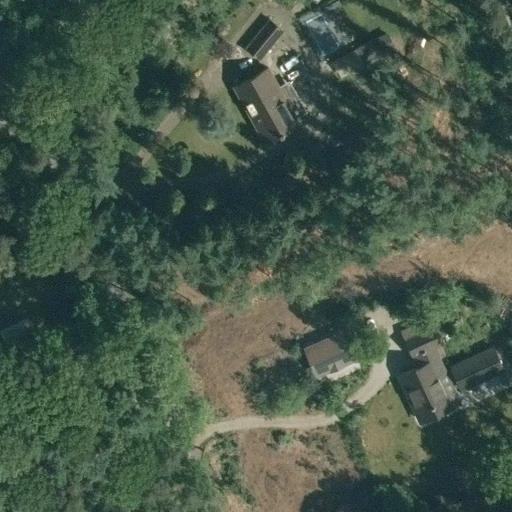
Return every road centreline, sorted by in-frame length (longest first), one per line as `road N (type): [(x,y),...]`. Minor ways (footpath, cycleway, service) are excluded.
road 1 (unclassified): [(217,511),(75,194),(6,103)]
road 2 (unclassified): [(6,103),(99,0)]
